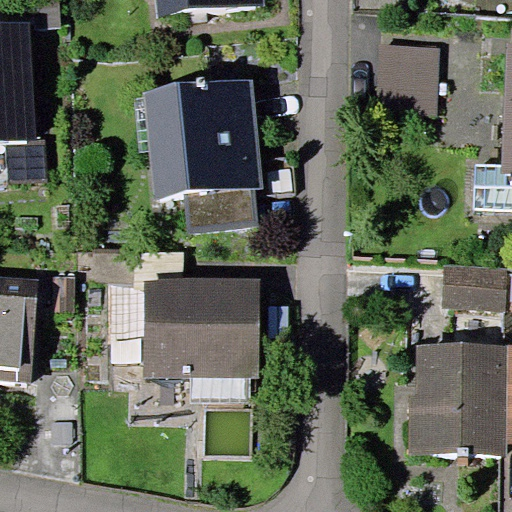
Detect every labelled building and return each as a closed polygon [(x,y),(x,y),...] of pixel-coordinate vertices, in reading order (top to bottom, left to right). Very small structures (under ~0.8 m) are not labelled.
[(30,0),(32,22),(32,30),(61,28),(58,0),(30,0)] [(155,0),(158,19),(264,5),(263,0),(155,0)] [(32,22),(0,23),(0,141),(7,141),(37,140),(32,30),(32,22)] [(502,174),(511,174),(511,42),(507,42),(503,165),(502,174)] [(441,47),(380,44),(377,112),(438,115),(441,47)] [(254,188),(263,187),(252,80),(143,91),(153,198),(185,195),(254,188)] [(47,181),(46,140),(37,140),(7,141),(8,182),(47,181)] [(478,207),(511,208),(511,174),(502,174),(503,165),(480,164),(478,207)] [(258,224),(254,188),(185,195),(189,232),(258,224)] [(509,267),(444,264),(442,309),(507,312),(507,301),(508,275),(509,267)] [(0,380),(31,383),(38,280),(0,277),(0,380)] [(144,280),(144,378),(192,378),(250,378),(260,378),(261,279),(144,280)] [(507,443),(508,344),(417,344),(417,393),(410,393),(410,453),(506,456),(507,443)] [(250,401),(250,378),(192,378),(192,401),(250,401)]
